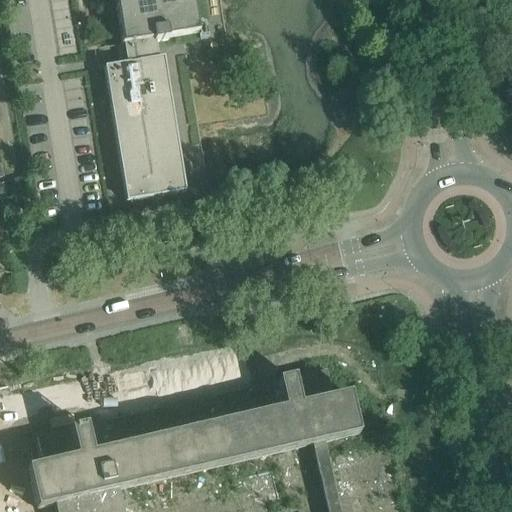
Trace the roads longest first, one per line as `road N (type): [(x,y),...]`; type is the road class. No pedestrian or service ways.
road 1 (unclassified): [(0,341),(307,270)]
road 2 (secondary): [(454,280),(492,449),(504,460)]
road 3 (secondary): [(504,460),(509,445),(490,274)]
road 4 (unclassified): [(307,270),(324,277),(389,261),(424,263)]
